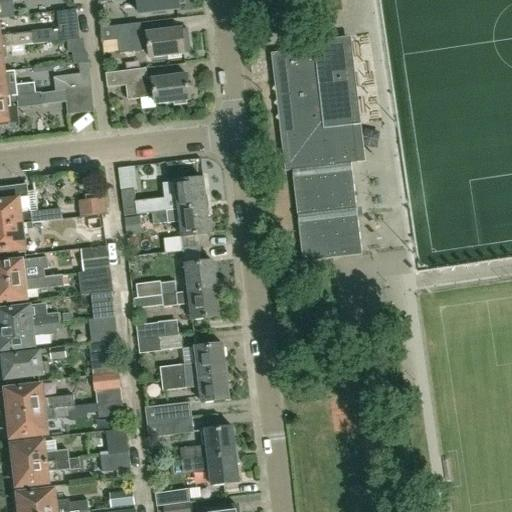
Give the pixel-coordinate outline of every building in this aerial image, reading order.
[(97,0),(98,3),(123,0),(136,0),(138,14),(179,9),(179,5),(185,4),(184,0),(97,0)] [(149,60),(169,58),(169,61),(181,59),(182,56),(184,56),(184,55),(191,54),(188,31),(181,30),(142,34),(140,24),(101,29),(102,43),(118,41),(119,55),(148,52),(149,60)] [(0,48),(24,46),(62,41),(61,28),(31,32),(31,33),(0,36),(0,48)] [(355,138),(353,126),(353,125),(360,117),(358,102),(350,96),(356,89),(354,74),(347,68),(353,60),(351,45),(343,39),(343,38),(320,41),(320,42),(315,49),(271,54),(275,87),(272,90),(275,93),(276,101),(274,104),(277,107),(278,115),(275,119),(279,121),(285,172),(292,171),(303,262),(362,255),(351,164),(357,163),(355,138)] [(73,54),(75,65),(89,63),(87,53),(85,52),(84,40),(67,42),(68,54),(73,54)] [(0,74),(4,74),(2,58),(6,58),(6,53),(12,52),(12,57),(25,55),(24,46),(0,48),(0,74)] [(54,79),(56,92),(65,91),(82,89),(92,88),(89,63),(75,65),(75,66),(79,66),(80,76),(54,79)] [(155,106),(174,103),(174,107),(187,105),(187,102),(190,102),(187,75),(147,80),(145,70),(106,75),(107,89),(126,87),(128,102),(154,98),(155,106)] [(6,87),(4,74),(0,74),(0,98),(41,94),(41,93),(35,94),(34,84),(6,87)] [(82,89),(65,91),(67,115),(94,112),(92,88),(82,89)] [(42,106),(41,94),(0,98),(0,126),(8,125),(6,107),(10,107),(10,103),(17,102),(18,109),(42,106)] [(137,215),(152,213),(178,210),(207,207),(203,179),(163,184),(164,199),(135,202),(137,215)] [(0,227),(24,224),(44,222),(62,220),(61,210),(37,212),(35,193),(27,194),(26,187),(0,190),(0,191),(1,203),(0,203),(0,227)] [(123,216),(137,215),(135,202),(134,190),(120,192),(123,216)] [(77,218),(105,215),(104,201),(76,203),(77,218)] [(207,207),(178,210),(152,213),(153,226),(180,223),(181,238),(210,234),(207,207)] [(124,217),(127,236),(141,234),(139,215),(124,217)] [(25,236),(25,235),(27,235),(25,230),(31,229),(33,234),(45,233),(44,223),(44,222),(24,224),(0,227),(0,253),(8,252),(8,255),(24,253),(22,236),(25,236)] [(110,269),(108,249),(84,252),(86,272),(110,269)] [(46,258),(22,261),(0,263),(0,283),(30,280),(43,278),(42,269),(47,269),(46,258)] [(184,265),(188,293),(216,289),(213,261),(184,265)] [(113,292),(110,270),(78,274),(81,295),(113,292)] [(64,287),(63,276),(43,278),(30,280),(0,283),(0,303),(27,300),(26,292),(28,292),(28,291),(64,287)] [(161,296),(176,294),(174,282),(160,284),(161,296)] [(134,311),(189,305),(191,321),(220,317),(216,289),(188,293),(176,294),(161,296),(133,299),(134,311)] [(114,317),(113,305),(92,307),(94,319),(114,317)] [(0,311),(0,331),(60,324),(58,314),(46,315),(46,311),(43,311),(43,306),(0,311)] [(88,345),(89,345),(117,342),(114,318),(90,321),(92,344),(88,345)] [(160,339),(180,336),(179,336),(177,321),(158,323),(158,325),(136,326),(138,341),(160,339)] [(0,348),(1,349),(2,351),(35,347),(35,346),(51,344),(50,335),(57,334),(56,330),(60,329),(60,324),(0,331),(0,336),(0,338),(0,337),(0,348)] [(138,341),(139,355),(161,352),(160,339),(138,341)] [(119,374),(120,373),(117,342),(89,345),(92,377),(94,377),(119,374)] [(161,380),(226,372),(223,344),(194,348),(196,364),(160,368),(161,380)] [(77,347),(50,350),(51,360),(70,358),(70,353),(78,352),(77,347)] [(0,364),(1,370),(4,371),(5,381),(43,376),(43,375),(50,374),(49,363),(41,364),(40,352),(2,357),(2,359),(0,360),(0,364)] [(163,392),(199,388),(201,403),(230,400),(226,372),(161,380),(163,392)] [(120,388),(119,374),(94,377),(95,390),(120,388)] [(8,404),(9,414),(75,407),(73,396),(42,399),(41,387),(6,391),(7,394),(3,394),(5,404),(8,404)] [(95,390),(97,404),(122,401),(120,388),(95,390)] [(124,417),(122,401),(97,404),(98,419),(124,417)] [(146,409),(145,409),(146,423),(173,420),(171,405),(146,409)] [(75,407),(9,414),(10,426),(7,426),(9,436),(12,436),(12,439),(47,435),(45,423),(57,421),(57,419),(69,417),(68,408),(75,407)] [(173,420),(146,423),(147,427),(148,439),(149,439),(175,436),(173,420)] [(197,459),(208,458),(236,455),(233,427),(205,431),(206,446),(181,449),(182,461),(197,459)] [(108,456),(128,454),(125,430),(105,432),(108,456)] [(11,458),(14,458),(15,467),(48,463),(69,461),(67,451),(55,452),(53,442),(43,443),(13,447),(13,448),(11,450),(11,458)] [(108,456),(100,457),(102,473),(130,470),(128,454),(108,456)] [(208,458),(210,470),(211,486),(240,483),(236,455),(208,458)] [(48,463),(15,467),(16,475),(13,476),(15,484),(17,485),(18,487),(48,483),(47,473),(49,472),(49,473),(81,469),(80,459),(69,461),(48,463)] [(197,459),(182,461),(184,474),(199,472),(197,459)] [(18,495),(20,511),(77,511),(88,511),(86,502),(69,504),(69,501),(55,502),(53,491),(18,495)] [(163,507),(190,503),(188,491),(155,496),(157,508),(163,507)] [(133,492),(110,495),(111,508),(134,505),(133,492)] [(190,511),(190,503),(163,507),(163,511),(190,511)]
